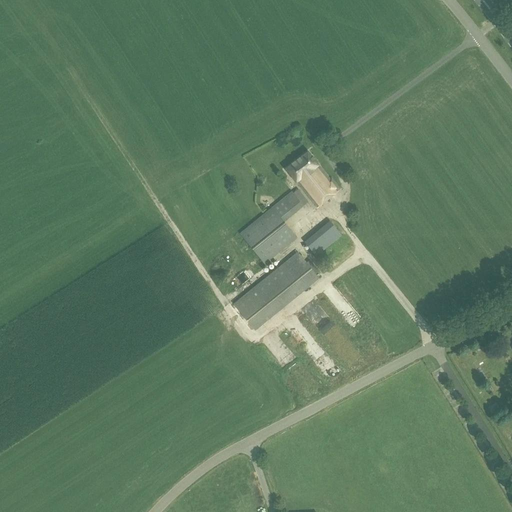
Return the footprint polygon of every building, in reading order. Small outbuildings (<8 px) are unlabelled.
[(286,169),(317,207),(340,189),(331,178),(330,179),(308,152),(286,169)] [(240,233),(264,264),(297,238),(284,221),(304,206),(292,191),(240,233)] [(304,242),(316,257),(342,236),(330,221),(304,242)] [(233,304),(255,331),(319,278),(298,251),(233,304)] [(319,366),(326,360),(321,354),(314,360),(319,366)] [(334,360),(324,366),(335,382),(344,375),(334,360)]
